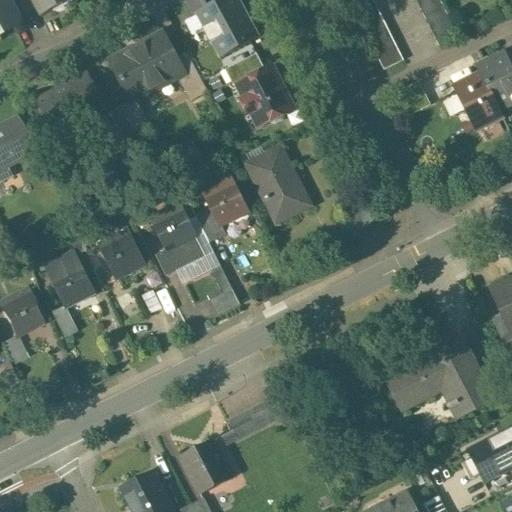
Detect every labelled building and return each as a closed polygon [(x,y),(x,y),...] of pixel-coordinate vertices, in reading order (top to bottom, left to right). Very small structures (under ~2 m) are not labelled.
[(0,0),(0,33),(17,24),(3,0),(0,0)] [(32,0),(42,17),(74,0),(32,0)] [(239,0),(199,0),(196,2),(219,44),(254,26),(239,0)] [(372,0),(363,0),(351,6),(357,17),(376,7),(372,0)] [(439,0),(418,0),(416,1),(421,12),(441,2),(439,0)] [(441,2),(421,12),(427,23),(446,13),(441,2)] [(376,7),(357,17),(362,28),(382,18),(376,7)] [(446,13),(427,23),(432,34),(452,24),(446,13)] [(382,18),(362,28),(367,39),(387,29),(382,18)] [(452,24),(432,34),(438,46),(458,37),(452,24)] [(387,29),(367,39),(373,49),(392,40),(387,29)] [(162,35),(111,62),(132,102),(176,78),(183,75),(175,60),(162,35)] [(392,40),(373,49),(378,60),(398,50),(392,40)] [(398,50),(378,60),(383,71),(403,61),(398,50)] [(207,93),(186,54),(175,60),(183,75),(176,78),(189,102),(207,93)] [(256,54),(225,71),(231,84),(237,86),(236,85),(265,71),(256,54)] [(505,55),(478,69),(481,76),(497,107),(511,99),(511,68),(509,63),(505,55)] [(265,71),(236,85),(237,86),(240,85),(247,98),(241,101),(248,115),(256,111),(264,125),(269,122),(275,124),(281,121),(283,116),(294,110),(272,67),(265,71)] [(87,75),(37,102),(53,132),(68,124),(70,129),(73,127),(72,126),(105,108),(87,75)] [(481,76),(455,89),(474,128),(500,115),(497,107),(481,76)] [(419,82),(396,93),(408,116),(431,104),(419,82)] [(120,107),(109,114),(122,139),(134,133),(120,107)] [(0,129),(0,182),(0,181),(0,169),(34,151),(17,120),(0,129)] [(280,151),(250,166),(278,222),(293,215),(285,198),(300,190),(280,151)] [(230,175),(201,189),(211,210),(220,229),(222,228),(249,214),(230,175)] [(377,217),(368,200),(358,205),(369,226),(369,225),(377,217)] [(178,204),(150,218),(167,251),(155,256),(166,277),(205,257),(178,204)] [(358,205),(346,210),(348,215),(337,221),(347,242),(359,236),(357,232),(369,226),(369,225),(369,226),(358,205)] [(220,229),(211,210),(196,218),(209,244),(226,236),(222,228),(220,229)] [(129,236),(102,250),(118,280),(145,267),(129,236)] [(77,332),(66,310),(95,296),(73,252),(45,266),(65,307),(53,313),(65,338),(77,332)] [(511,280),(491,290),(502,313),(511,336),(511,335),(511,280)] [(232,290),(209,302),(216,317),(239,305),(232,290)] [(29,294),(2,308),(17,338),(44,324),(29,294)] [(511,335),(511,336),(502,313),(491,318),(503,345),(511,341),(511,335)] [(427,359),(385,381),(401,411),(442,390),(450,405),(446,407),(448,410),(455,406),(460,416),(457,418),(458,419),(493,401),(458,335),(423,353),(427,359)] [(0,371),(6,386),(21,379),(12,358),(0,363),(0,371)] [(280,394),(227,421),(232,431),(221,437),(226,446),(279,418),(283,426),(294,420),(280,394)] [(511,429),(464,454),(483,491),(511,476),(511,429)] [(211,442),(181,458),(200,495),(230,480),(211,442)] [(152,473),(121,489),(133,511),(172,511),(174,511),(165,494),(163,495),(152,473)] [(416,511),(407,493),(370,511),(416,511)] [(210,511),(204,498),(191,505),(195,511),(210,511)] [(511,511),(511,501),(500,507),(502,511),(511,511)]
